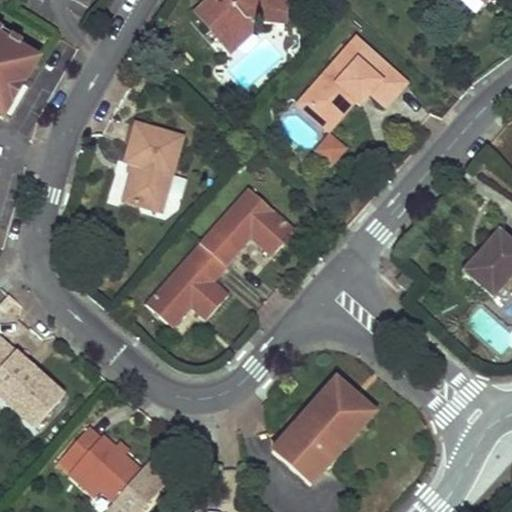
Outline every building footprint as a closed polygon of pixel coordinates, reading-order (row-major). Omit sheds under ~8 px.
[(209,0),(194,14),(232,57),(255,36),(256,24),(290,26),(292,0),(209,0)] [(0,118),(4,120),(38,62),(0,40),(0,118)] [(375,96),(390,109),(411,85),(359,40),(305,102),(331,125),(364,87),(375,96)] [(364,109),(375,96),(364,87),(331,125),(305,102),(300,107),(332,135),(360,105),(364,109)] [(184,138),(137,125),(127,164),(134,166),(125,202),(163,212),(184,138)] [(313,155),(336,166),(346,145),(323,134),(313,155)] [(299,231),(251,190),(202,246),(150,307),(170,326),(190,304),(195,308),(210,321),(233,295),(219,283),(230,269),(254,241),(259,235),(280,252),(299,231)] [(511,285),(511,238),(503,230),(466,272),(499,301),(511,285)] [(280,252),(259,235),(254,241),(275,258),(280,252)] [(417,285),(407,276),(400,283),(411,292),(417,285)] [(15,301),(9,296),(1,306),(7,311),(15,301)] [(195,308),(190,304),(170,326),(176,331),(195,308)] [(466,325),(505,354),(511,344),(511,333),(479,308),(466,325)] [(67,396),(2,341),(0,343),(0,397),(38,429),(67,396)] [(291,426),(270,450),(309,485),(330,460),(334,463),(343,452),(340,449),(359,426),(360,414),(358,403),(352,393),(341,389),(327,390),(319,396),(313,405),(311,425),(301,436),(292,427),(291,426)] [(92,430),(60,468),(72,478),(79,471),(105,494),(126,511),(145,511),(172,481),(152,465),(145,473),(128,458),(119,451),(107,440),(105,442),(92,430)] [(132,453),(123,446),(119,451),(128,458),(132,453)] [(105,494),(79,471),(72,478),(99,501),(105,494)]
